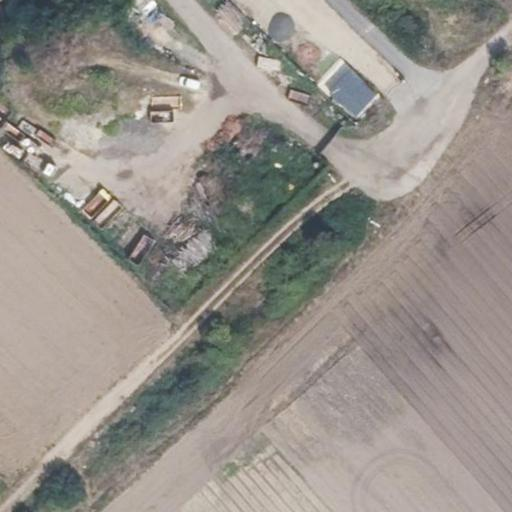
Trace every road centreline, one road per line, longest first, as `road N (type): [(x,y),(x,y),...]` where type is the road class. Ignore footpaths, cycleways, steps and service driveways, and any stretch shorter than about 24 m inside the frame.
road 1 (track): [(339,159),(5,511)]
road 2 (track): [(511,28),(435,101),(339,159)]
